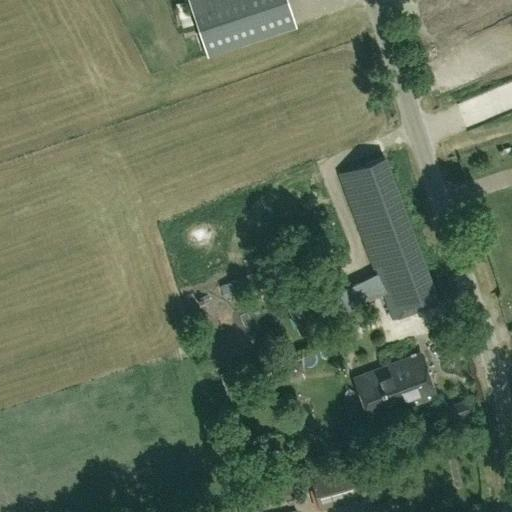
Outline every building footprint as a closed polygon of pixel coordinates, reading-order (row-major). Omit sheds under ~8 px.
[(190,0),(200,28),(216,23),(218,27),(288,4),(286,0),(190,0)] [(511,82),(461,104),(473,131),(511,113),(511,82)] [(395,327),(440,311),(383,157),(338,173),(395,327)] [(251,288),(270,281),(265,267),(246,273),(251,288)] [(307,299),(302,289),(284,298),(301,333),(329,320),(316,294),(307,299)] [(341,290),(326,297),(336,316),(350,309),(341,290)] [(370,420),(434,395),(419,353),(354,377),(370,420)] [(444,430),(472,420),(466,403),(438,413),(444,430)] [(319,510),(375,494),(367,465),(311,481),(314,489),(309,490),(315,510),(319,509),(319,510)]
